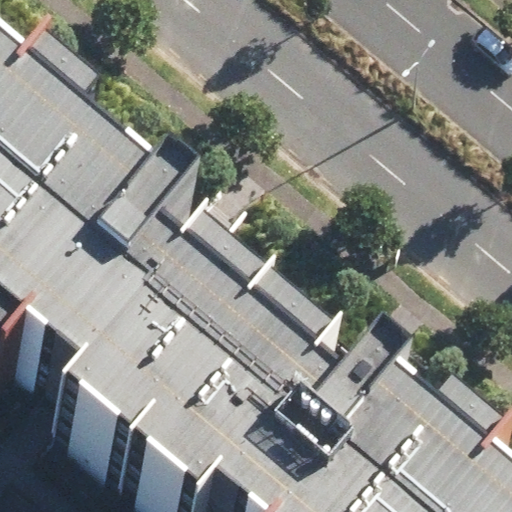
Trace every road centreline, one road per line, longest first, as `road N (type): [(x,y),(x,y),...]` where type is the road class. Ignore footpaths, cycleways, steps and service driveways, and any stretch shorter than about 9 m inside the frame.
road 1 (secondary): [(511,278),(175,0)]
road 2 (secondary): [(374,0),(511,118)]
